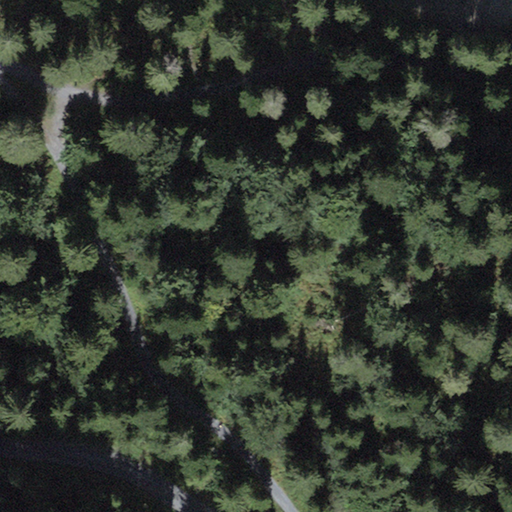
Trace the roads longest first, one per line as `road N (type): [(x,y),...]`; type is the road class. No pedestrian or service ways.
road 1 (track): [(0,61),(29,80),(126,103),(360,53),(511,89)]
road 2 (track): [(29,80),(155,376),(222,430),(291,511)]
road 3 (track): [(203,511),(149,479),(89,457),(0,448)]
